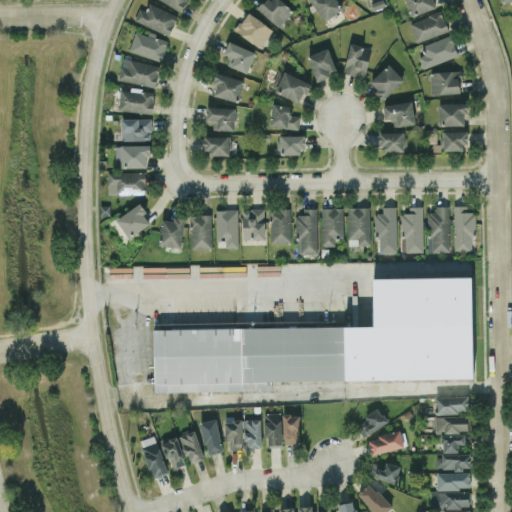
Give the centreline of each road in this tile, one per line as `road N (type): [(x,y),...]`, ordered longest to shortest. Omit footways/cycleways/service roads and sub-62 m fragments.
road 1 (residential): [(131,511),(92,336),(84,218),(87,112),(114,0)]
road 2 (residential): [(504,511),(496,109),(491,63),(469,0)]
road 3 (residential): [(182,177),(498,180)]
road 4 (residential): [(141,511),(213,487),(332,465)]
road 5 (residential): [(221,0),(182,81),(175,131),(182,177)]
